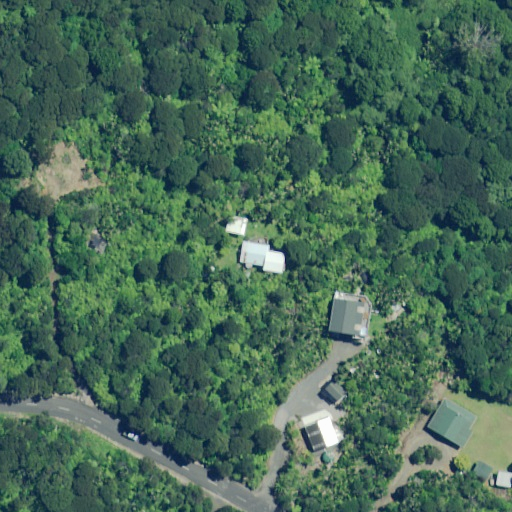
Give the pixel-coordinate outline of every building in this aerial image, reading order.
[(35,182),(20,175),(14,188),(29,194),(35,182)] [(245,219),(226,216),(223,232),(243,235),(245,219)] [(104,243),(92,236),(86,246),(97,254),(104,243)] [(267,246),(242,242),(238,267),(261,270),(281,273),(283,254),(266,251),(267,246)] [(370,305),(365,296),(331,292),(326,331),(351,334),(350,341),(365,343),(370,305)] [(345,392),(332,380),(323,391),(336,403),(345,392)] [(476,415),(443,397),(426,427),(463,447),(472,431),(469,430),(476,415)] [(492,467),(478,461),(472,475),(486,481),(492,467)] [(511,474),(497,471),(495,485),(509,487),(511,474)]
